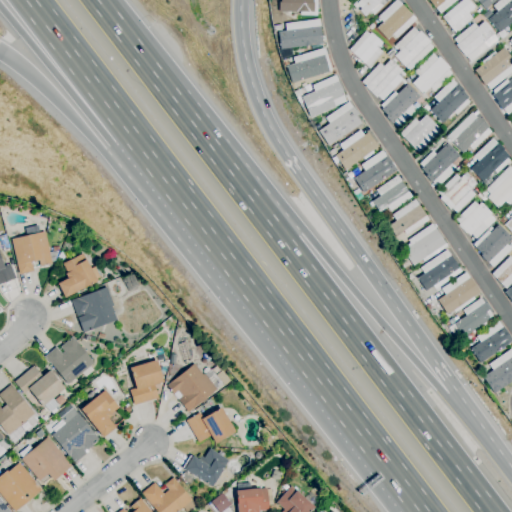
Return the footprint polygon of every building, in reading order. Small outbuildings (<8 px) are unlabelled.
[(316,0),(316,16),(300,16),(300,13),(278,12),(278,2),(280,2),(280,0),(316,0)] [(364,17),(359,11),(361,9),(356,4),(360,0),(388,0),(373,15),(370,12),(364,17)] [(387,40),(376,29),(382,23),(377,17),(396,0),(415,20),(396,38),(392,35),(387,40)] [(455,0),(440,14),(435,8),(435,9),(427,0),(455,0)] [(455,33),(441,18),(461,0),(467,0),(474,8),(467,14),(471,19),(455,33)] [(493,0),(484,8),(477,0),(493,0)] [(499,33),(488,19),(487,20),(482,15),(488,10),(493,15),(497,12),(492,7),(500,0),(511,0),(511,24),(511,23),(499,33)] [(281,59),(278,51),(280,51),(278,32),(285,31),(284,24),(319,20),(322,44),(291,48),(292,56),(281,59)] [(470,62),(466,57),(465,57),(455,46),(457,44),(453,40),(473,23),(477,28),(484,22),(493,34),(492,34),(497,40),(470,62)] [(404,67),(394,56),(399,51),(394,46),(413,28),(418,33),(419,31),(430,42),(428,44),(432,48),(414,66),(410,62),(404,67)] [(369,68),(348,50),(365,31),(369,35),(370,33),(382,43),(377,49),(382,53),(369,68)] [(291,84),(286,67),(294,64),(292,58),(324,48),(331,72),(291,84)] [(511,64),(485,86),(479,79),(480,78),(474,71),(502,48),(511,60),(511,64)] [(422,95),(412,84),(419,77),(414,72),(432,54),(437,59),(438,57),(449,68),(447,70),(451,74),(433,92),(429,88),(422,95)] [(382,101),(377,96),(375,98),(364,87),(365,86),(361,83),(379,64),(383,67),(389,60),(401,71),(397,75),(402,80),(382,101)] [(310,118),(301,97),(314,92),(311,86),(335,76),(344,96),(343,96),(346,102),(334,107),(335,108),(310,118)] [(511,111),(507,115),(502,110),(501,111),(495,103),(497,102),(491,96),(494,94),(492,91),(506,80),(508,82),(511,78),(511,111)] [(441,124),(429,111),(437,103),(433,98),(451,80),(456,85),(457,84),(463,91),(461,92),(468,98),(466,100),(468,103),(456,115),(453,112),(441,124)] [(397,129),(392,123),(391,124),(385,117),(386,116),(381,110),(382,108),(380,106),(394,92),(396,95),(407,84),(419,97),(411,105),(416,110),(397,129)] [(327,146),(315,127),(321,123),(324,127),(329,124),(325,118),(348,102),(352,108),(353,107),(358,115),(355,116),(360,124),(327,146)] [(419,121),(415,117),(421,111),(425,115),(419,121)] [(462,154),(446,138),(471,113),(476,118),(477,117),(488,128),(487,129),(490,133),(472,150),(469,147),(462,154)] [(417,153),(399,134),(414,119),(418,123),(425,115),(440,130),(417,153)] [(344,171),(334,156),(342,150),(338,145),(359,130),(363,136),(367,133),(377,147),(372,151),(373,153),(364,160),(362,158),(344,171)] [(482,182),(469,169),(477,161),(473,157),(492,139),(496,144),(497,143),(503,150),(502,150),(508,157),(507,159),(509,161),(496,174),(493,171),(482,182)] [(437,187),(432,182),(431,183),(425,177),(426,176),(420,169),(422,168),(419,164),(431,152),(435,155),(447,144),(459,156),(450,165),(455,169),(437,187)] [(362,193),(353,179),(364,171),(360,165),(382,151),(385,157),(386,156),(396,171),(362,193)] [(497,209),(486,198),(489,195),(485,190),(508,166),(511,170),(511,201),(509,204),(506,200),(497,209)] [(456,213),(451,208),(449,210),(439,199),(441,197),(437,193),(455,175),(459,179),(465,173),(476,184),(469,190),(474,195),(456,213)] [(378,212),(371,202),(379,196),(375,191),(397,176),(411,197),(390,212),(386,207),(378,212)] [(395,237),(388,226),(395,221),(391,215),(414,200),(428,220),(406,236),(403,231),(395,237)] [(476,239),(471,234),(469,236),(458,225),(459,224),(455,220),(473,202),(477,206),(480,203),(491,214),(482,223),(487,228),(476,239)] [(511,234),(503,225),(510,219),(509,217),(511,214),(509,211),(511,208),(511,234)] [(412,266),(402,251),(407,249),(405,246),(409,243),(408,241),(432,224),(447,246),(423,262),(421,260),(412,266)] [(492,268),(488,263),(487,264),(480,256),(481,255),(472,245),(486,231),(489,233),(497,225),(511,239),(506,245),(511,249),(492,268)] [(19,275),(11,240),(44,232),(51,264),(39,267),(38,261),(31,262),(33,272),(19,275)] [(425,291),(417,279),(423,274),(419,268),(446,250),(461,272),(435,289),(433,286),(425,291)] [(64,298),(57,284),(67,279),(65,274),(67,273),(62,264),(82,254),(86,261),(90,269),(94,267),(99,277),(95,280),(96,282),(64,298)] [(511,282),(505,289),(491,275),(509,257),(511,260),(511,282)] [(0,284),(0,259),(3,267),(10,265),(15,279),(0,284)] [(446,315),(436,300),(444,295),(440,289),(465,273),(469,278),(479,293),(472,297),(474,300),(454,313),(453,311),(446,315)] [(128,292),(122,280),(133,274),(138,286),(128,292)] [(511,303),(503,294),(511,285),(511,303)] [(82,333),(70,301),(106,288),(113,306),(111,307),(116,321),(82,333)] [(459,340),(456,336),(454,338),(448,329),(454,325),(453,324),(465,316),(462,311),(480,298),(483,303),(484,303),(488,310),(494,319),(485,326),(483,324),(459,340)] [(454,322),(451,318),(457,313),(460,318),(454,322)] [(511,341),(480,364),(470,349),(479,343),(475,337),(498,322),(502,328),(503,327),(511,341)] [(67,385),(44,357),(56,348),(61,355),(64,352),(60,348),(72,338),(93,363),(89,367),(94,373),(86,379),(81,373),(67,385)] [(511,380),(493,394),(482,377),(492,371),(488,365),(511,349),(511,350),(511,380)] [(133,406),(129,391),(135,389),(129,368),(156,360),(162,383),(154,385),(158,399),(133,406)] [(188,413),(177,399),(181,396),(177,392),(173,395),(166,386),(193,364),(203,376),(204,374),(216,390),(188,413)] [(50,413),(44,406),(42,407),(28,391),(24,395),(14,382),(33,366),(42,377),(49,371),(64,389),(52,399),(58,406),(50,413)] [(8,436),(0,426),(0,409),(2,412),(8,408),(0,399),(0,393),(10,385),(34,414),(33,415),(38,421),(31,427),(26,421),(8,436)] [(103,438),(80,410),(90,402),(86,397),(92,391),(96,397),(104,391),(118,408),(110,414),(112,416),(107,419),(115,428),(103,438)] [(74,464),(51,435),(64,424),(56,415),(69,404),(98,441),(87,450),(82,445),(79,447),(85,455),(74,464)] [(214,444),(210,436),(198,443),(185,421),(199,413),(202,419),(221,408),(235,433),(214,444)] [(39,439),(35,434),(40,430),(44,435),(39,439)] [(39,482),(21,460),(22,458),(19,454),(28,446),(32,450),(47,437),(71,467),(53,481),(47,475),(39,482)] [(211,487),(183,470),(184,469),(182,468),(190,456),(191,457),(192,457),(198,460),(200,456),(204,458),(209,449),(228,461),(211,487)] [(14,511),(0,494),(0,476),(6,471),(8,472),(18,463),(41,491),(14,511)] [(155,511),(141,494),(153,483),(163,495),(168,491),(164,486),(173,478),(191,501),(178,511),(155,511)] [(236,511),(234,492),(237,491),(236,485),(249,483),(250,490),(265,489),(270,489),(272,505),(268,506),(268,511),(258,511),(236,511)] [(281,511),(283,510),(275,503),(290,487),(313,508),(309,511),(281,511)] [(221,511),(217,511),(210,502),(221,494),(231,505),(221,511)] [(118,511),(122,509),(124,511),(132,511),(134,511),(130,507),(139,499),(149,511),(118,511)] [(0,511),(0,500),(9,511),(0,511)]
